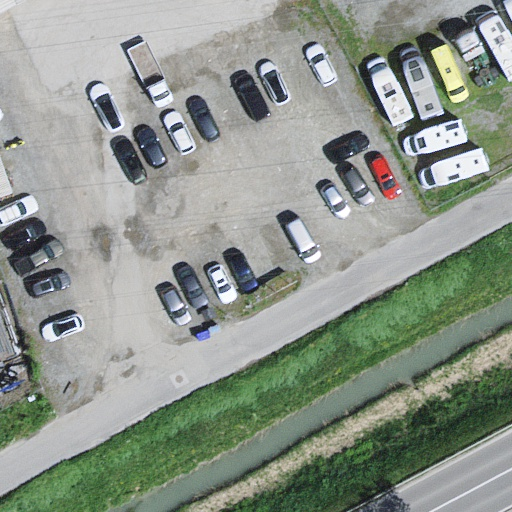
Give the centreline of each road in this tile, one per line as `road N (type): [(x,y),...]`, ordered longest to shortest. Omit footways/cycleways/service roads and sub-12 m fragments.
road 1 (residential): [(511,204),(0,474)]
road 2 (unknown): [(146,397),(114,204),(130,4)]
